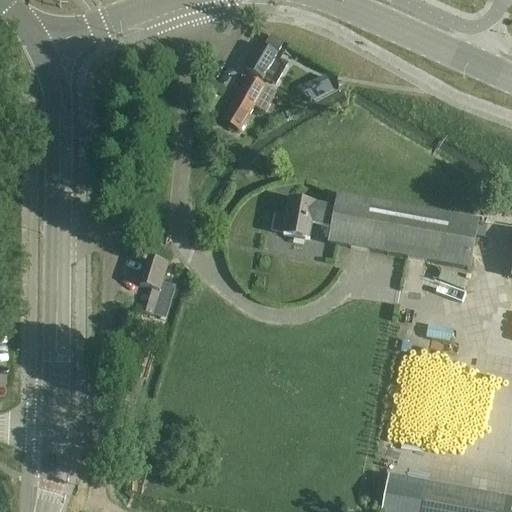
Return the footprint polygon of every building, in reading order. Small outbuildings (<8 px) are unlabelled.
[(288,65),(275,58),(282,45),(270,38),(263,49),(257,45),(243,70),(262,81),(262,79),(276,87),(288,65)] [(324,75),(314,80),(322,96),(332,91),(324,75)] [(266,115),(276,95),(266,90),(246,78),(220,122),(240,134),(254,109),(266,115)] [(222,155),(229,146),(217,137),(211,147),(222,155)] [(479,223),(336,197),(333,212),(314,209),(315,206),(289,201),(286,217),(277,215),(273,233),(283,234),(283,236),(293,238),(293,241),(303,243),(304,240),(308,241),(311,224),(330,227),(327,245),(470,271),(479,223)] [(160,292),(167,267),(147,260),(139,286),(145,288),(139,311),(152,315),(159,292),(160,292)]
